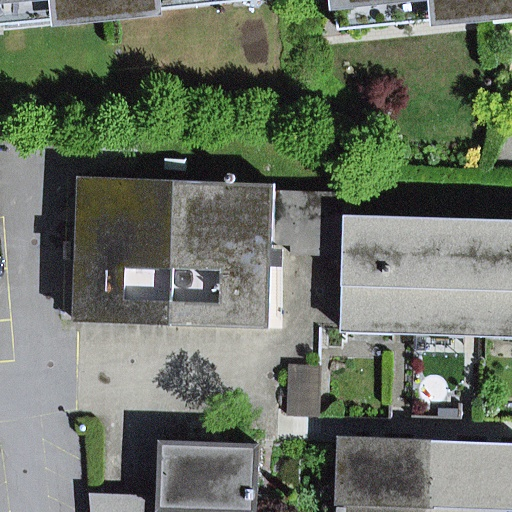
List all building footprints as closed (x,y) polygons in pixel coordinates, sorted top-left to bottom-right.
[(0,27),(111,16),(109,0),(20,0),(0,2),(0,27)] [(109,0),(111,16),(246,3),(245,0),(109,0)] [(511,0),(337,0),(341,32),(356,30),(354,5),(406,0),(511,0)] [(356,30),(490,17),(488,0),(406,0),(354,5),(356,30)] [(511,0),(488,0),(490,17),(511,14),(511,0)] [(179,183),(177,326),(270,329),(273,247),(275,193),(275,187),(238,186),(238,177),(227,176),(227,185),(179,183)] [(177,326),(179,183),(80,180),(76,322),(177,326)] [(273,247),(292,248),(293,193),(275,193),(273,247)] [(347,257),(351,220),(351,195),(293,193),(292,248),(292,256),(347,257)] [(443,223),(351,220),(347,257),(346,322),(416,324),(418,268),(442,269),(443,223)] [(418,268),(416,324),(487,326),(488,270),(511,270),(511,224),(443,223),(442,269),(418,268)] [(511,270),(488,270),(487,326),(511,326),(511,270)] [(345,333),(511,338),(511,326),(487,326),(416,324),(346,322),(345,333)] [(288,417),(319,418),(321,367),(290,366),(288,417)] [(432,511),(435,443),(341,439),(338,511),(432,511)] [(511,511),(511,445),(435,443),(432,511),(511,511)] [(162,500),(161,511),(256,511),(259,448),(164,445),(162,500)] [(92,511),(161,511),(162,500),(92,498),(92,511)]
